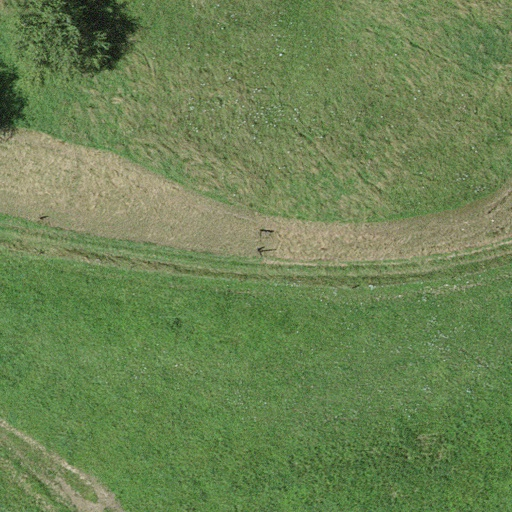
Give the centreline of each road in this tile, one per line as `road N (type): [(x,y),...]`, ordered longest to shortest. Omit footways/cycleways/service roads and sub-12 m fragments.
road 1 (track): [(511,249),(426,274),(0,241)]
road 2 (track): [(0,428),(109,511)]
